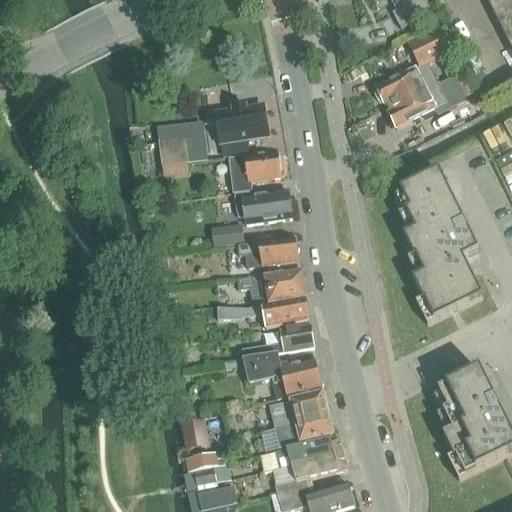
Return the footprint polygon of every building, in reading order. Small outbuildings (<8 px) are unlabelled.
[(396,0),(402,11),(393,15),(402,32),(433,16),(425,0),(423,0),(420,2),(419,0),(372,0),(373,2),(377,0),(396,0)] [(511,0),(502,0),(490,6),(511,49),(511,0)] [(409,47),(421,70),(428,66),(428,67),(453,54),(442,31),(409,47)] [(386,109),(437,84),(428,67),(428,66),(421,70),(417,72),(416,72),(377,91),(386,109)] [(448,79),(460,73),(456,66),(445,71),(448,79)] [(464,82),(460,73),(448,79),(453,90),(465,84),(464,82)] [(437,84),(386,109),(397,131),(437,112),(436,112),(448,106),(437,84)] [(233,113),(217,116),(222,148),(269,140),(264,108),(247,111),(247,109),(233,112),(233,113)] [(463,120),(452,126),(454,130),(465,124),(463,120)] [(187,142),(160,145),(163,168),(189,165),(190,164),(187,145),(188,145),(187,142)] [(188,145),(187,145),(190,164),(189,165),(189,166),(207,163),(204,142),(203,142),(203,143),(188,145)] [(246,159),(233,161),(238,195),(252,194),(251,185),(282,181),(282,179),(284,178),(283,167),(281,167),(279,156),(246,160),(246,159)] [(417,261),(425,277),(413,283),(423,303),(417,306),(419,309),(426,305),(434,321),(426,325),(428,328),(483,300),(464,262),(480,254),(440,174),(394,196),(396,200),(403,196),(411,212),(400,217),(410,237),(404,239),(414,259),(409,261),(410,264),(417,261)] [(252,195),(236,197),(239,221),(246,220),(247,229),(255,227),(293,221),(288,193),(253,199),(252,195)] [(242,228),(213,232),(216,250),(245,245),(242,228)] [(249,273),(262,271),(268,270),(269,279),(284,277),(284,279),(302,276),(296,242),(239,250),(240,258),(246,257),(249,273)] [(154,260),(153,260),(154,272),(167,271),(166,259),(154,260)] [(253,311),(306,301),(302,276),(284,279),(284,277),(269,279),(239,282),(240,293),(251,292),(253,311)] [(306,301),(253,311),(248,312),(249,320),(250,321),(264,318),(266,332),(310,323),(306,301)] [(218,312),(218,322),(242,322),(242,321),(242,312),(218,312)] [(315,351),(311,329),(281,333),(283,346),(244,353),(245,363),(278,357),(315,351)] [(292,365),(281,368),(278,357),(245,363),(251,388),(273,382),(278,403),(323,393),(316,364),(292,369),(292,365)] [(511,435),(481,373),(459,384),(432,397),(442,416),(438,418),(439,421),(446,418),(454,434),(444,439),(454,459),(449,461),(450,464),(458,461),(466,476),(458,480),(460,483),(511,457),(511,435)] [(285,428),(329,417),(324,396),(291,404),(291,405),(270,410),(275,431),(285,429),(285,428)] [(193,408),(180,410),(182,424),(195,422),(193,408)] [(334,439),(329,417),(285,428),(285,429),(275,431),(280,452),(286,451),(301,447),(334,439)] [(204,424),(184,427),(189,452),(209,448),(204,424)] [(339,440),(335,441),(303,449),(275,455),(260,459),(264,476),(280,473),(293,470),(343,456),(342,449),(339,440)] [(217,456),(194,461),(196,473),(214,470),(220,469),(217,456)] [(348,473),(343,456),(293,470),(297,485),(276,490),(278,496),(280,505),(311,496),(307,484),(348,473)] [(10,493),(28,492),(28,472),(10,472),(10,493)] [(215,472),(195,475),(198,488),(218,484),(215,472)] [(348,487),(311,496),(280,505),(282,511),(298,511),(308,509),(309,511),(345,511),(354,510),(348,487)] [(234,489),(199,498),(201,511),(217,511),(227,510),(238,507),(234,489)] [(278,496),(272,498),(275,511),(282,511),(280,505),(278,496)]
